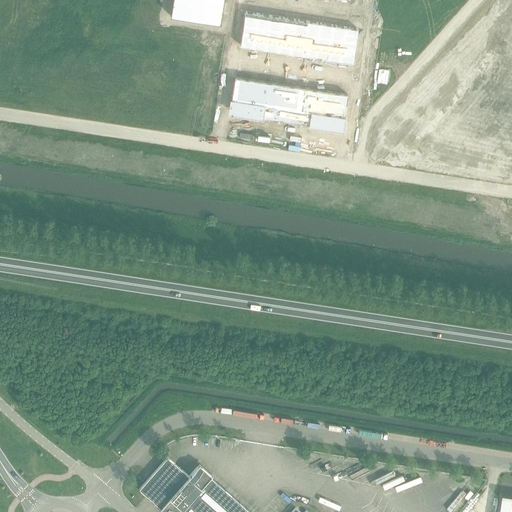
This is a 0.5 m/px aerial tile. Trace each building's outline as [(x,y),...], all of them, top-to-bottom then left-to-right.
[(172,0),(170,16),(220,24),(223,0),(172,0)] [(511,0),(388,0),(373,97),(385,98),(383,110),(511,130),(511,0)] [(245,11),(243,28),(255,30),(258,13),(245,11)] [(258,13),(255,30),(268,32),(271,15),(258,13)] [(271,15),(268,32),(280,34),(283,17),(271,15)] [(283,17),(280,34),(293,36),(295,19),(283,17)] [(295,19),(293,36),(305,38),(308,21),(295,19)] [(308,21),(305,38),(318,40),(320,23),(308,21)] [(320,23),(318,40),(330,42),(333,25),(320,23)] [(333,25),(330,42),(342,44),(345,27),(333,25)] [(345,27),(342,44),(355,46),(358,29),(345,27)] [(243,28),(240,46),(253,48),(255,30),(243,28)] [(255,30),(253,48),(265,49),(268,32),(255,30)] [(268,32),(265,49),(278,51),(280,34),(268,32)] [(280,34),(278,51),(290,53),(293,36),(280,34)] [(293,36),(290,53),(302,55),(305,38),(293,36)] [(305,38),(302,55),(315,57),(318,40),(305,38)] [(318,40),(315,57),(327,59),(330,42),(318,40)] [(330,42),(327,59),(340,61),(342,44),(330,42)] [(342,44),(340,61),(352,63),(355,46),(342,44)] [(235,77),(232,99),(243,101),(247,79),(235,77)] [(247,79),(243,101),(254,103),(258,81),(247,79)] [(258,81),(254,103),(266,104),(266,100),(269,83),(258,81)] [(269,83),(266,100),(278,101),(280,84),(269,83)] [(280,84),(278,101),(289,103),(291,86),(280,84)] [(291,86),(289,103),(300,105),(303,88),(291,86)] [(303,88),(300,105),(311,107),(314,89),(303,88)] [(311,107),(310,111),(322,113),(325,91),(314,89),(311,107)] [(325,91),(322,113),(333,115),(336,93),(325,91)] [(336,93),(333,115),(344,116),(348,95),(336,93)] [(232,99),(230,112),(264,117),(266,104),(254,103),(243,101),(232,99)] [(266,104),(264,117),(275,119),(278,101),(266,100),(266,104)] [(278,101),(275,119),(286,120),(289,103),(278,101)] [(289,103),(286,120),(297,122),(300,105),(289,103)] [(300,105),(297,122),(308,124),(310,111),(311,107),(300,105)] [(310,111),(308,124),(342,129),(344,116),(333,115),(322,113),(310,111)] [(251,511),(211,477),(213,475),(200,464),(189,476),(168,457),(139,489),(161,508),(159,509),(162,511),(251,511)] [(511,511),(511,496),(501,495),(498,511),(511,511)]
